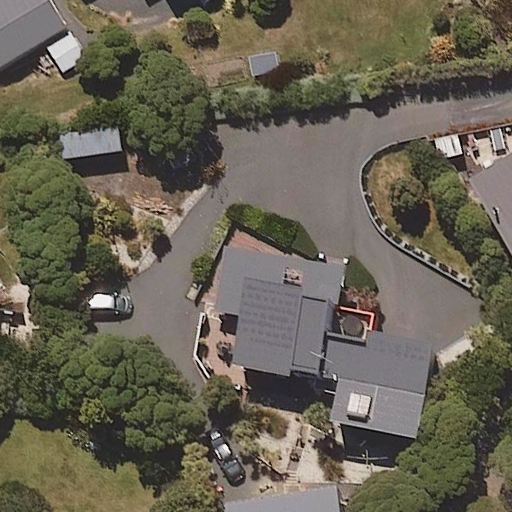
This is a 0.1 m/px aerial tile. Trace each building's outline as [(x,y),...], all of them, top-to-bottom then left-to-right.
[(0,70),(70,33),(51,0),(3,0),(0,2),(0,70)] [(125,155),(122,132),(66,137),(69,161),(125,155)] [(511,170),(475,192),(511,256),(511,170)] [(438,359),(377,350),(381,321),(345,315),(351,271),(229,253),(220,316),(254,321),(246,374),(348,389),(341,433),(426,445),(438,359)] [(343,511),(341,494),(224,510),(224,511),(343,511)]
